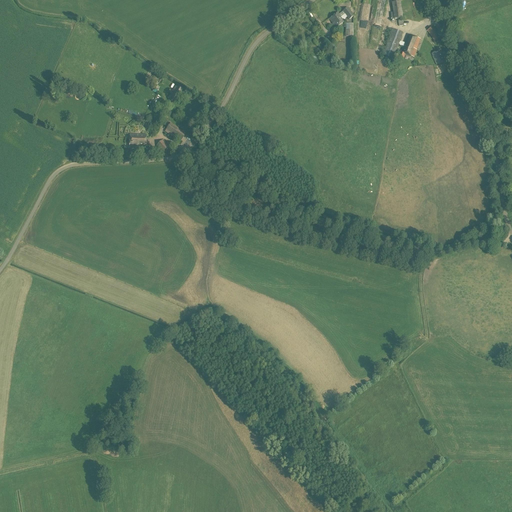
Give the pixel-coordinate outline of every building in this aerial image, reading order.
[(394,19),(403,18),(401,2),(392,3),(394,19)] [(349,20),(354,16),(348,8),(343,12),(345,14),(347,17),(349,20)] [(347,17),(345,14),(341,17),(338,13),(329,19),(335,28),(344,22),(343,20),(347,17)] [(434,41),(440,37),(433,27),(427,30),(434,41)] [(404,43),(400,41),(403,33),(393,29),(383,55),(393,59),(398,45),(403,47),(399,57),(404,59),(405,55),(413,58),(420,39),(407,35),(404,43)] [(330,42),(336,39),(333,34),(327,37),(330,42)] [(436,65),(446,61),(441,50),(432,54),(436,65)] [(183,90),(178,87),(169,100),(175,104),(180,94),(188,99),(189,98),(190,99),(192,95),(191,95),(192,94),(184,89),(183,90)] [(181,141),(185,134),(171,124),(166,130),(181,141)] [(145,147),(146,135),(130,134),(129,148),(137,148),(138,147),(145,147)] [(161,153),(169,147),(163,140),(155,147),(161,153)]
